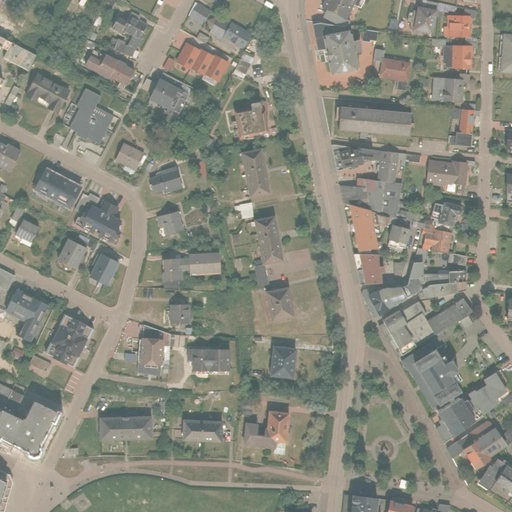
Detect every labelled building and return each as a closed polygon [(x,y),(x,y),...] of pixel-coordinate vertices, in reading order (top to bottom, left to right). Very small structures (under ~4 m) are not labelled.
[(163,2),(159,0),(155,0),(150,10),(157,13),(163,2)] [(325,0),(323,6),(349,18),(357,0),(325,0)] [(209,11),(195,3),(187,17),(201,25),(209,11)] [(415,29),(436,32),(440,8),(419,5),(415,29)] [(0,30),(4,32),(9,21),(0,16),(0,30)] [(126,22),(116,17),(110,29),(126,36),(123,42),(117,40),(113,48),(132,57),(147,25),(129,16),(126,22)] [(472,39),(472,18),(448,17),(448,38),(472,39)] [(210,30),(211,31),(217,22),(216,21),(208,23),(210,30)] [(217,22),(211,31),(210,33),(221,39),(227,28),(217,22)] [(17,39),(22,28),(11,23),(6,33),(17,39)] [(227,28),(221,39),(243,53),(253,36),(230,23),(227,28)] [(332,75),(346,72),(359,69),(356,54),(367,52),(364,38),(353,40),(350,27),(323,32),(328,57),(332,75)] [(0,83),(2,79),(0,78),(0,48),(1,47),(7,50),(11,43),(0,36),(0,83)] [(511,36),(504,36),(502,71),(511,71),(511,36)] [(11,43),(7,50),(3,58),(28,71),(36,55),(11,43)] [(190,70),(191,69),(201,51),(186,43),(176,62),(190,70)] [(472,68),(473,47),(447,45),(445,67),(472,68)] [(214,57),(201,50),(201,51),(191,69),(204,76),(205,75),(214,57)] [(91,57),(87,65),(109,77),(110,75),(118,61),(107,56),(103,63),(91,57)] [(214,57),(205,75),(218,83),(229,63),(215,56),(214,57)] [(413,61),(382,56),(378,79),(409,84),(413,61)] [(165,68),(170,70),(174,59),(169,57),(165,68)] [(118,61),(110,75),(126,83),(133,70),(126,66),(127,65),(118,60),(118,61)] [(193,89),(163,73),(156,84),(151,94),(149,99),(179,115),(193,89)] [(71,91),(37,74),(25,97),(58,114),(71,91)] [(431,101),(464,103),(465,83),(470,83),(471,75),(458,74),(458,79),(432,77),(431,101)] [(156,84),(147,79),(142,89),(151,94),(156,84)] [(14,86),(5,104),(10,106),(19,89),(14,86)] [(100,96),(86,89),(77,105),(80,107),(69,128),(77,132),(76,135),(85,140),(87,137),(100,144),(115,115),(96,105),(100,96)] [(263,101),(250,104),(251,110),(233,114),(239,141),(269,135),(263,101)] [(474,146),(475,109),(451,108),(450,122),(456,122),(456,129),(449,129),(449,145),(474,146)] [(410,116),(341,110),(339,131),(408,137),(410,116)] [(0,168),(10,173),(21,151),(7,144),(6,146),(0,142),(0,168)] [(123,144),(114,161),(134,171),(143,154),(123,144)] [(360,150),(330,146),(333,160),(336,170),(363,166),(362,161),(371,161),(373,151),(360,150)] [(261,149),(240,153),(250,199),(271,195),(261,149)] [(376,182),(395,184),(398,161),(399,155),(373,151),(371,161),(379,162),(378,169),(376,182)] [(429,160),(427,181),(466,185),(468,164),(429,160)] [(45,168),(34,189),(71,208),(82,188),(45,168)] [(176,169),(149,178),(154,193),(162,191),(163,195),(182,188),(176,169)] [(395,184),(376,182),(356,180),(356,188),(366,190),(370,212),(375,214),(376,225),(387,228),(391,219),(395,219),(401,185),(395,184)] [(356,188),(340,187),(343,205),(348,206),(370,212),(366,190),(356,188)] [(103,199),(99,208),(90,203),(80,221),(113,239),(123,221),(115,217),(120,208),(103,199)] [(439,217),(438,228),(455,231),(454,235),(459,236),(460,229),(451,228),(453,214),(459,215),(460,205),(442,202),(442,205),(434,203),(432,215),(439,217)] [(10,223),(17,227),(27,206),(20,203),(10,223)] [(235,205),(236,211),(242,211),(243,219),(255,217),(253,203),(235,205)] [(370,212),(348,206),(358,253),(377,250),(370,212)] [(183,231),(178,211),(160,216),(166,236),(183,231)] [(275,217),(254,220),(255,224),(259,244),(262,262),(263,265),(283,261),(275,217)] [(15,235),(31,243),(39,228),(23,220),(15,235)] [(437,223),(426,221),(424,231),(427,232),(424,249),(450,254),(454,235),(455,231),(438,228),(436,228),(437,223)] [(393,226),(390,241),(410,245),(413,230),(393,226)] [(87,248),(68,238),(57,260),(76,270),(87,248)] [(189,258),(181,259),(182,272),(189,271),(190,276),(220,274),(219,252),(188,254),(189,258)] [(101,254),(89,278),(107,287),(119,263),(101,254)] [(467,256),(454,254),(453,264),(466,266),(467,256)] [(360,284),(383,282),(380,274),(384,275),(383,269),(377,268),(376,255),(354,257),(360,284)] [(181,259),(162,260),(163,282),(178,281),(182,281),(182,272),(181,259)] [(407,261),(404,275),(419,281),(420,272),(423,272),(423,260),(407,261)] [(405,261),(395,261),(395,274),(402,274),(405,261)] [(0,287),(8,292),(16,275),(0,266),(0,287)] [(270,289),(265,266),(254,268),(257,278),(257,279),(259,291),(270,289)] [(257,278),(254,268),(247,269),(250,280),(257,278)] [(420,272),(419,281),(423,282),(449,280),(449,269),(433,269),(433,271),(423,272),(420,272)] [(466,269),(449,269),(449,280),(466,280),(466,269)] [(385,305),(413,287),(417,288),(423,282),(419,281),(404,275),(404,278),(403,281),(403,284),(399,286),(396,286),(392,287),(370,287),(363,288),(361,292),(374,316),(386,307),(385,305)] [(423,282),(417,288),(418,297),(432,296),(432,294),(450,292),(449,280),(423,282)] [(178,281),(163,282),(164,290),(179,290),(178,281)] [(288,287),(265,291),(271,322),(294,317),(288,287)] [(36,345),(56,306),(40,298),(39,301),(14,288),(2,312),(6,314),(0,326),(0,337),(13,344),(17,336),(36,345)] [(380,323),(399,352),(402,357),(428,340),(472,313),(463,299),(428,322),(417,305),(397,318),(395,314),(380,323)] [(189,304),(169,305),(170,325),(189,324),(189,304)] [(94,329),(66,315),(46,354),(73,368),(94,329)] [(142,339),(140,338),(137,373),(160,376),(162,359),(168,361),(170,334),(143,325),(142,339)] [(430,344),(402,361),(407,370),(409,369),(433,408),(459,392),(449,377),(456,372),(449,361),(442,365),(430,344)] [(297,349),(273,346),(270,377),(294,379),(297,349)] [(193,364),(193,371),(230,371),(230,348),(187,349),(187,364),(193,364)] [(34,355),(29,364),(43,371),(45,368),(48,369),(51,364),(34,355)] [(435,427),(444,442),(500,405),(496,399),(506,392),(494,373),(482,381),(484,383),(439,413),(443,419),(440,420),(442,423),(435,427)] [(0,384),(0,408),(3,410),(12,390),(0,384)] [(3,410),(0,414),(0,436),(24,449),(27,452),(29,455),(34,457),(37,456),(40,451),(40,447),(52,422),(55,423),(59,414),(34,401),(26,418),(22,419),(3,410)] [(287,443),(290,413),(269,411),(267,429),(260,428),(261,424),(247,423),(244,446),(275,449),(274,454),(284,454),(285,450),(287,450),(287,443)] [(99,418),(99,441),(126,440),(153,440),(153,418),(99,418)] [(464,449),(496,427),(491,419),(447,447),(453,456),(464,449)] [(183,420),(182,440),(222,442),(223,422),(183,420)] [(511,424),(502,434),(510,443),(511,441),(511,424)] [(464,449),(477,469),(493,459),(490,456),(508,444),(496,427),(464,449)] [(511,473),(493,462),(479,485),(511,505),(511,473)] [(0,511),(6,511),(15,482),(12,473),(0,467),(0,511)] [(381,511),(383,497),(351,495),(349,511),(381,511)] [(411,511),(413,504),(383,497),(381,511),(411,511)]
